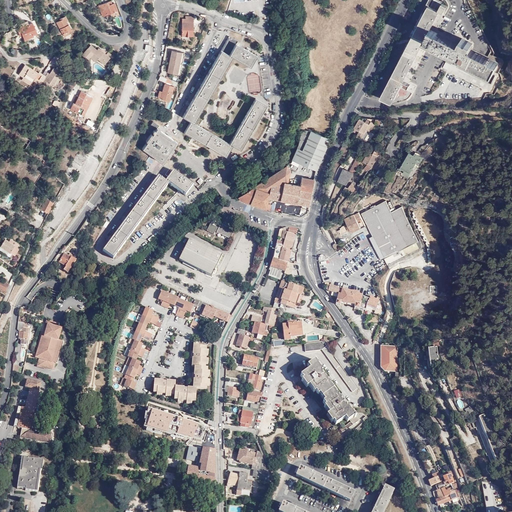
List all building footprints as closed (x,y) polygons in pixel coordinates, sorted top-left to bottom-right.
[(111,4),(110,0),(98,5),(102,14),(97,16),(99,20),(103,23),(106,22),(103,16),(116,11),(115,10),(117,10),(115,2),(111,4)] [(381,97),(391,102),(424,36),(427,32),(438,9),(444,12),(447,4),(442,2),(437,0),(428,0),(422,11),(424,12),(381,97)] [(192,16),(188,16),(188,19),(185,19),(182,19),(182,36),(193,36),(193,18),(192,17),(192,16)] [(73,31),(65,18),(64,18),(64,17),(59,19),(60,20),(56,22),(64,36),(73,31)] [(37,34),(33,23),(17,29),(20,36),(22,35),(24,40),(37,34)] [(424,36),(493,72),(499,61),(491,57),(490,59),(471,49),(472,47),(473,44),(472,43),(473,41),(462,36),(460,41),(459,43),(438,32),(439,31),(430,26),(427,32),(424,36)] [(439,30),(439,31),(438,32),(459,43),(460,41),(439,30)] [(238,41),(230,36),(215,61),(202,82),(189,103),(182,116),(191,121),(184,132),(192,137),(211,149),(226,157),(232,145),(240,150),(247,138),(260,117),(267,105),(256,99),(229,144),(193,122),(233,57),(250,67),(257,56),(248,50),(236,43),(238,41)] [(90,57),(96,61),(98,59),(104,64),(112,55),(108,52),(106,54),(98,48),(96,50),(90,45),(82,55),(88,60),(89,58),(90,57)] [(490,59),(491,57),(491,56),(472,47),(471,49),(490,59)] [(184,53),(171,50),(167,72),(179,75),(184,53)] [(55,54),(53,55),(62,66),(66,63),(61,57),(58,54),(55,54)] [(491,84),(446,61),(442,68),(487,91),(491,84)] [(30,85),(30,84),(35,76),(36,74),(31,71),(33,70),(24,65),(18,74),(23,77),(27,80),(25,82),(30,85)] [(45,81),(50,84),(53,86),(61,72),(58,70),(56,69),(53,67),(49,74),(45,81)] [(38,81),(41,83),(45,76),(39,72),(38,73),(37,73),(36,74),(35,76),(39,78),(38,81)] [(48,87),(50,84),(45,81),(49,74),(47,73),(45,76),(41,83),(48,87)] [(34,86),(37,83),(38,81),(39,78),(35,76),(30,84),(34,86)] [(157,97),(169,101),(173,86),(164,83),(162,91),(159,90),(157,97)] [(86,95),(86,93),(81,91),(78,97),(75,104),(73,103),(70,109),(79,113),(81,114),(90,96),(86,95)] [(92,96),(86,93),(86,95),(90,96),(81,114),(79,113),(79,115),(79,116),(80,117),(81,117),(82,116),(83,115),(92,98),(92,96)] [(52,104),(60,110),(62,103),(54,100),(52,104)] [(371,121),(373,118),(367,118),(365,122),(360,119),(354,128),(359,131),(356,135),(361,138),(367,129),(370,131),(375,123),(371,121)] [(393,119),(376,118),(375,124),(381,124),(381,127),(393,127),(393,119)] [(159,125),(153,121),(147,130),(151,134),(146,141),(148,142),(143,148),(162,163),(167,156),(169,157),(174,150),(173,148),(177,142),(167,135),(157,128),(159,125)] [(308,138),(311,131),(302,130),(300,139),(303,140),(305,137),(308,138)] [(321,158),(327,145),(330,139),(311,131),(308,138),(305,137),(303,140),(300,139),(299,142),(296,150),(292,159),(316,170),(321,158)] [(364,138),(368,141),(373,135),(369,132),(364,138)] [(381,151),(371,146),(363,162),(373,166),(381,151)] [(403,172),(409,175),(418,160),(421,161),(423,157),(415,152),(414,155),(409,152),(400,168),(404,170),(403,172)] [(343,168),(338,181),(337,181),(347,185),(352,172),(353,173),(359,162),(355,160),(349,171),(343,168)] [(290,171),(286,165),(269,176),(238,196),(237,196),(241,200),(266,209),(267,203),(268,197),(271,183),(283,185),(284,181),(288,182),(290,171)] [(173,171),(165,182),(168,184),(179,192),(185,196),(193,185),(173,171)] [(112,238),(103,251),(114,259),(168,184),(165,182),(157,176),(151,185),(139,202),(126,219),(112,238)] [(312,192),(314,179),(302,177),(300,185),(299,189),(312,192)] [(309,206),(312,192),(299,189),(300,185),(288,182),(284,181),(283,185),(271,183),(268,197),(309,206)] [(40,208),(48,213),(54,202),(46,197),(40,208)] [(386,201),(362,213),(370,229),(373,236),(370,237),(381,260),(385,258),(388,264),(421,248),(421,244),(420,240),(418,241),(401,207),(391,212),(386,201)] [(341,234),(344,233),(350,230),(351,232),(363,226),(357,212),(345,218),(348,226),(346,227),(345,225),(342,226),(342,227),(340,228),(341,229),(339,230),(341,234)] [(217,228),(210,224),(206,231),(213,235),(217,228)] [(234,231),(220,224),(216,233),(230,239),(234,231)] [(276,244),(281,246),(282,247),(291,250),(294,236),(282,232),(281,239),(284,240),(283,244),(276,241),(276,244)] [(8,241),(5,239),(0,246),(10,252),(16,242),(10,239),(8,241)] [(178,260),(211,277),(222,256),(189,239),(178,260)] [(280,246),(275,245),(272,259),(269,267),(283,272),(284,272),(286,267),(290,268),(291,264),(287,263),(289,255),(290,251),(282,248),(282,247),(281,246),(280,246)] [(66,267),(70,270),(76,261),(64,253),(58,262),(66,267)] [(283,273),(269,269),(269,270),(270,270),(268,276),(280,281),(283,273)] [(296,294),(298,287),(281,281),(274,303),(294,310),(296,305),(294,305),(298,295),(296,294)] [(303,289),(298,287),(296,294),(298,295),(294,305),(296,305),(297,306),(303,289)] [(337,298),(336,304),(337,296),(339,297),(340,289),(327,288),(326,290),(328,292),(331,293),(330,296),(337,298)] [(366,306),(376,309),(379,298),(378,297),(376,299),(373,297),(370,296),(369,299),(361,296),(361,295),(361,294),(357,294),(358,292),(349,291),(346,291),(346,290),(340,288),(340,289),(339,297),(337,296),(336,304),(339,305),(340,303),(354,305),(354,308),(365,310),(366,306)] [(170,294),(162,290),(158,298),(163,301),(161,306),(165,307),(170,294)] [(178,298),(178,297),(170,294),(165,307),(168,308),(170,304),(174,305),(178,298)] [(186,301),(178,298),(174,305),(179,307),(175,315),(179,317),(186,301)] [(213,307),(196,299),(194,305),(193,306),(196,308),(197,306),(198,304),(205,307),(204,309),(201,316),(212,320),(213,317),(226,322),(229,315),(216,309),(215,311),(212,309),(213,307)] [(194,305),(186,301),(179,317),(183,319),(187,311),(190,312),(193,306),(194,305)] [(153,310),(146,307),(143,316),(157,322),(159,318),(151,315),(153,310)] [(274,309),(264,307),(262,311),(267,312),(264,323),(273,326),(275,316),(273,315),(274,309)] [(157,322),(143,316),(139,323),(146,326),(148,322),(156,325),(157,322)] [(197,330),(198,330),(200,325),(192,321),(189,327),(197,330)] [(282,324),(284,340),(294,339),(295,337),(303,336),(301,322),(293,323),(293,321),(287,321),(287,323),(282,324)] [(28,324),(18,322),(17,330),(19,332),(19,339),(21,339),(21,344),(27,345),(28,333),(30,333),(30,329),(23,328),(23,326),(28,327),(28,324)] [(265,325),(254,322),(251,333),(257,334),(256,339),(261,340),(262,336),(266,337),(267,332),(264,331),(265,325)] [(146,326),(139,323),(136,331),(150,338),(152,334),(144,331),(146,326)] [(58,364),(61,351),(64,341),(58,340),(62,328),(57,327),(48,324),(47,328),(44,336),(42,335),(39,346),(36,357),(40,359),(38,366),(42,368),(42,366),(47,368),(52,369),(54,362),(58,364)] [(150,338),(136,331),(132,339),(135,341),(139,343),(141,338),(149,341),(150,338)] [(249,338),(239,335),(235,346),(246,349),(249,338)] [(139,343),(135,341),(131,348),(144,354),(145,350),(141,348),(143,344),(139,343)] [(321,341),(303,344),(304,352),(319,350),(319,349),(320,349),(352,391),(357,387),(321,341)] [(160,385),(160,380),(154,380),(153,392),(157,393),(157,395),(161,396),(162,393),(165,394),(165,396),(171,396),(171,394),(174,394),(174,399),(178,400),(177,402),(182,403),(183,401),(186,401),(186,404),(191,404),(191,402),(195,402),(196,389),(207,389),(207,386),(209,386),(209,381),(207,381),(208,377),(209,377),(209,372),(207,372),(207,368),(205,368),(205,364),(208,364),(208,359),(206,359),(206,356),(208,356),(208,350),(206,350),(206,347),(199,346),(199,344),(194,344),(193,351),(197,352),(197,354),(191,354),(190,358),(192,358),(191,367),(194,367),(194,373),(197,374),(197,376),(192,376),(191,380),(193,380),(192,389),(187,388),(187,387),(184,386),(183,392),(181,392),(181,388),(175,387),(175,382),(167,381),(167,379),(163,379),(163,385),(160,385)] [(398,346),(381,346),(380,367),(380,368),(384,372),(397,372),(398,346)] [(144,354),(131,348),(127,357),(132,359),(136,360),(138,356),(142,357),(144,354)] [(430,367),(439,366),(437,348),(427,350),(430,367)] [(241,365),(256,368),(258,359),(243,355),(241,365)] [(136,360),(132,359),(129,367),(141,372),(143,368),(139,366),(140,362),(136,360)] [(351,422),(341,429),(343,432),(359,420),(352,411),(351,412),(346,405),(345,406),(335,392),(336,392),(330,385),(329,385),(319,372),(321,370),(316,364),(316,363),(314,360),(306,366),(309,369),(299,376),(302,379),(300,380),(305,387),(308,385),(313,393),(315,391),(317,395),(318,394),(324,400),(322,402),(325,406),(324,407),(329,414),(327,415),(332,422),(333,421),(336,424),(345,418),(348,421),(350,420),(351,422)] [(129,367),(125,375),(134,378),(136,374),(140,376),(141,372),(129,367)] [(266,379),(254,375),(250,374),(248,381),(250,381),(249,387),(254,388),(258,390),(260,379),(265,380),(266,379)] [(120,385),(133,390),(135,387),(134,387),(136,383),(133,382),(134,379),(134,378),(125,375),(124,378),(123,378),(120,385)] [(29,428),(40,383),(27,380),(25,387),(30,389),(25,409),(18,408),(16,414),(20,415),(19,421),(15,420),(13,427),(19,428),(21,429),(28,430),(29,428)] [(229,386),(228,392),(228,396),(240,398),(241,389),(229,386)] [(459,389),(454,392),(457,399),(462,396),(459,389)] [(262,393),(248,390),(246,400),(255,402),(256,402),(257,401),(258,401),(259,397),(261,398),(262,393)] [(241,423),(241,427),(249,428),(249,425),(253,426),(253,422),(251,422),(253,414),(257,414),(258,410),(249,408),(243,407),(242,410),(240,423),(241,423)] [(485,413),(478,416),(496,461),(502,459),(485,413)] [(370,420),(366,415),(363,419),(364,421),(348,437),(350,440),(367,424),(366,423),(370,420)] [(496,461),(478,416),(474,417),(491,463),(496,461)] [(29,430),(29,428),(28,430),(21,429),(19,438),(48,445),(51,434),(32,429),(31,430),(29,430)] [(215,452),(201,449),(189,446),(187,455),(199,457),(198,463),(197,470),(189,469),(187,481),(195,482),(195,480),(215,483),(215,452)] [(266,465),(260,452),(257,451),(256,458),(255,458),(255,453),(248,451),(248,450),(244,448),(243,450),(240,449),(237,460),(240,460),(239,462),(253,465),(252,469),(254,470),(271,472),(272,466),(266,465)] [(38,470),(40,470),(41,470),(43,460),(21,457),(20,467),(21,467),(21,471),(19,471),(17,486),(25,487),(25,489),(25,490),(35,492),(38,470)] [(295,475),(350,502),(354,493),(341,487),(315,474),(300,467),(295,475)] [(271,472),(254,470),(253,476),(256,476),(256,478),(263,479),(263,483),(269,484),(270,481),(271,472)] [(449,481),(450,483),(451,483),(451,484),(454,483),(451,475),(451,474),(453,473),(452,470),(449,471),(450,474),(443,477),(445,482),(449,481)] [(246,474),(243,473),(239,473),(239,474),(231,472),(229,478),(228,481),(227,485),(233,487),(233,486),(233,485),(237,487),(237,491),(242,492),(242,490),(250,491),(251,482),(247,482),(247,479),(248,474),(246,474)] [(439,473),(438,472),(432,474),(434,478),(429,480),(431,484),(441,479),(439,474),(439,473)] [(441,479),(431,484),(431,485),(442,480),(439,473),(439,474),(441,479)] [(383,511),(394,490),(385,486),(379,499),(372,511),(383,511)] [(446,489),(445,487),(441,488),(439,489),(442,494),(434,497),(438,506),(441,504),(452,499),(453,503),(458,500),(457,497),(459,496),(456,490),(454,491),(452,487),(446,489)] [(439,489),(437,490),(433,491),(433,494),(434,497),(442,494),(439,489)] [(279,511),(301,511),(297,510),(283,503),(279,511)]
